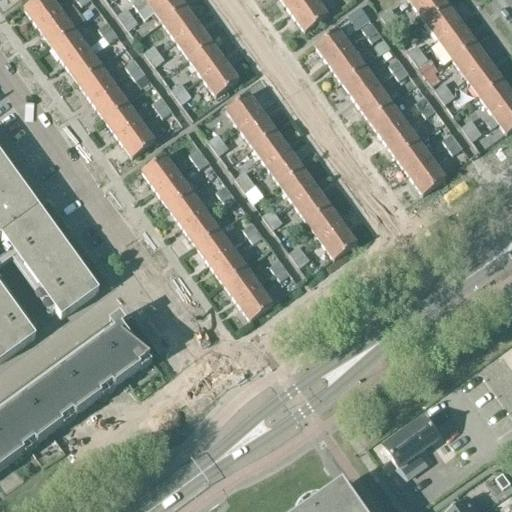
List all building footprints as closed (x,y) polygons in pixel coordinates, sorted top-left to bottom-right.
[(59,17),(46,0),(40,0),(23,13),(37,32),(59,17)] [(81,0),(74,6),(79,14),(90,7),(84,0),(81,0)] [(132,8),(137,16),(148,8),(158,0),(141,0),(142,1),(132,8)] [(158,0),(148,8),(137,16),(143,24),(154,16),(161,27),(184,11),(175,0),(158,0)] [(313,1),(312,0),(276,0),(290,18),(313,1)] [(404,0),(411,9),(422,0),(404,0)] [(439,0),(422,0),(411,9),(424,27),(447,11),(439,0)] [(327,21),(313,1),(290,18),(304,37),(327,21)] [(197,29),(184,11),(161,27),(175,45),(197,29)] [(447,11),(424,27),(438,46),(460,29),(447,11)] [(386,26),(395,20),(389,12),(380,18),(386,26)] [(122,27),(132,20),(127,13),(117,20),(122,27)] [(72,35),(59,17),(37,32),(50,51),(72,35)] [(128,35),(138,28),(132,20),(122,27),(128,35)] [(395,20),(386,26),(391,33),(400,26),(395,20)] [(367,41),(376,34),(370,26),(361,32),(367,41)] [(107,28),(97,35),(102,42),(112,35),(107,28)] [(175,45),(178,50),(188,64),(210,48),(197,29),(175,45)] [(438,46),(446,57),(451,64),(474,48),(460,29),(438,46)] [(350,53),(336,34),(313,50),(327,69),(350,53)] [(376,34),(367,41),(371,46),(380,40),(376,34)] [(85,54),(72,35),(50,51),(64,70),(85,54)] [(118,42),(112,35),(102,42),(108,49),(118,42)] [(382,43),(373,50),(380,60),(390,53),(382,43)] [(188,64),(198,78),(201,83),(224,66),(210,48),(188,64)] [(413,64),(423,57),(416,48),(407,55),(413,64)] [(451,64),(461,78),(465,83),(487,67),(474,48),(451,64)] [(149,64),(159,57),(154,51),(144,58),(149,64)] [(363,72),(350,53),(327,69),(341,88),(363,72)] [(99,73),(85,54),(64,70),(77,88),(99,73)] [(155,71),(164,64),(159,57),(149,64),(155,71)] [(423,57),(413,64),(418,70),(427,63),(423,57)] [(394,78),(403,71),(397,63),(388,69),(394,78)] [(125,72),(129,79),(139,72),(134,65),(125,72)] [(201,83),(215,102),(238,86),(224,66),(201,83)] [(487,67),(465,83),(478,102),(501,85),(487,67)] [(403,71),(394,78),(398,84),(407,77),(403,71)] [(139,72),(129,79),(135,86),(144,79),(139,72)] [(377,90),(363,72),(341,88),(354,107),(377,90)] [(99,73),(77,88),(90,107),(112,91),(99,73)] [(511,100),(501,85),(478,102),(491,120),(511,105),(511,100)] [(440,100),(449,94),(443,86),(434,92),(440,100)] [(176,101),(186,94),(181,87),(171,94),(176,101)] [(390,109),(377,90),(354,107),(368,125),(390,109)] [(112,91),(90,107),(104,126),(126,110),(112,91)] [(181,109),(191,102),(186,94),(176,101),(181,109)] [(449,94),(440,100),(445,107),(454,100),(449,94)] [(224,115),(238,134),(261,118),(247,98),(224,115)] [(415,107),(421,115),(430,108),(424,100),(415,107)] [(151,109),(156,116),(166,109),(160,102),(151,109)] [(511,105),(491,120),(484,126),(490,135),(498,129),(505,139),(511,134),(511,105)] [(435,114),(430,108),(421,115),(425,121),(435,114)] [(171,116),(166,109),(156,116),(162,123),(171,116)] [(381,144),(404,127),(390,109),(368,125),(381,144)] [(139,128),(126,110),(104,126),(117,144),(139,128)] [(274,136),(261,118),(238,134),(252,153),(274,136)] [(117,144),(131,163),(153,147),(145,136),(152,131),(146,123),(139,128),(117,144)] [(467,138),(476,131),(471,124),(461,130),(467,138)] [(417,146),(404,127),(381,144),(394,163),(417,146)] [(476,131),(467,138),(472,145),(481,138),(476,131)] [(252,153),(265,171),(288,155),(274,136),(252,153)] [(448,152),(458,145),(452,136),(442,144),(448,152)] [(213,152),(223,145),(218,138),(208,146),(213,152)] [(219,160),(229,153),(223,145),(213,152),(219,160)] [(458,145),(448,152),(453,158),(462,152),(458,145)] [(431,165),(417,146),(394,163),(408,181),(431,165)] [(194,167),(203,160),(198,153),(188,160),(194,167)] [(301,174),(288,155),(265,171),(279,190),(301,174)] [(0,241),(60,323),(98,296),(0,160),(0,241)] [(141,176),(155,196),(177,179),(187,172),(181,164),(171,171),(163,160),(141,176)] [(203,160),(194,167),(199,175),(208,168),(203,160)] [(445,184),(431,165),(408,181),(422,200),(445,184)] [(279,190),(292,209),(315,192),(301,174),(279,190)] [(239,190),(250,182),(245,176),(235,183),(239,190)] [(155,196),(161,205),(168,214),(191,198),(177,179),(155,196)] [(245,198),(256,190),(250,182),(239,190),(245,198)] [(216,198),(221,204),(230,197),(225,191),(216,198)] [(328,211),(315,192),(292,209),(306,227),(328,211)] [(230,197),(221,204),(226,211),(236,204),(230,197)] [(168,214),(173,221),(181,233),(204,216),(191,198),(168,214)] [(310,252),(319,246),(342,230),(328,211),(306,227),(314,238),(305,245),(310,252)] [(267,227),(277,220),(272,214),(262,221),(267,227)] [(204,216),(181,233),(195,251),(218,235),(204,216)] [(272,235),(282,228),(277,220),(267,227),(272,235)] [(242,235),(248,242),(257,235),(252,228),(242,235)] [(356,249),(342,230),(319,246),(333,265),(356,249)] [(225,245),(218,235),(195,251),(208,270),(231,254),(241,246),(235,238),(225,245)] [(257,235),(248,242),(253,249),(263,242),(257,235)] [(294,264),(304,257),(299,251),(289,258),(294,264)] [(208,270),(217,282),(222,289),(244,272),(231,254),(208,270)] [(300,272),(309,265),(304,257),(294,264),(300,272)] [(270,272),(275,279),(284,272),(279,265),(270,272)] [(244,272),(222,289),(235,307),(258,291),(267,284),(261,276),(252,283),(244,272)] [(284,272),(275,279),(280,286),(290,279),(284,272)] [(235,307),(249,326),(272,310),(258,291),(235,307)] [(0,366),(35,341),(0,293),(0,366)] [(0,418),(0,473),(22,457),(21,455),(33,446),(34,448),(61,429),(60,427),(72,418),(73,420),(100,401),(99,399),(111,390),(112,392),(139,372),(137,371),(148,363),(133,350),(120,332),(124,329),(118,321),(107,329),(113,337),(0,418)] [(437,444),(422,423),(381,452),(397,473),(400,471),(408,483),(427,469),(419,457),(437,444)] [(502,479),(495,484),(502,494),(509,489),(502,479)] [(355,511),(353,509),(340,490),(331,495),(318,494),(306,497),(296,507),(295,511),(355,511)] [(474,511),(468,503),(469,503),(469,502),(454,511),(474,511)]
